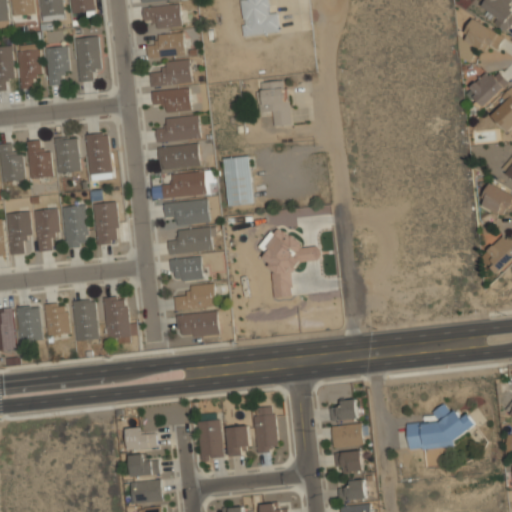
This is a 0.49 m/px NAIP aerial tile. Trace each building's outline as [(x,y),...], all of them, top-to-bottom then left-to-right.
[(0,0),(0,25),(10,25),(6,0),(0,0)] [(11,0),(13,14),(36,12),(35,0),(11,0)] [(61,0),(39,0),(41,17),(63,15),(61,0)] [(92,0),(70,0),(71,15),(93,14),(92,0)] [(240,0),(244,35),(280,30),(277,11),(272,11),(270,0),(240,0)] [(482,0),(479,3),(506,29),(511,23),(511,3),(508,0),(482,0)] [(142,7),(144,19),(154,18),(155,28),(182,25),(179,3),(142,7)] [(490,42),(494,48),(502,42),(482,17),(464,31),(479,51),(490,42)] [(157,33),(157,43),(147,43),(147,55),(184,55),(184,33),(157,33)] [(97,35),(75,37),(80,81),(92,79),(91,69),(101,68),(97,35)] [(40,76),(39,45),(18,46),(19,88),(35,87),(34,76),(40,76)] [(45,47),(49,85),(63,84),(62,73),(69,72),(66,45),(45,47)] [(0,46),(0,89),(14,89),(11,46),(0,46)] [(163,71),(150,72),(151,85),(191,83),(190,59),(162,60),(163,71)] [(493,76),(486,70),(467,89),(485,106),(509,81),(499,71),(493,76)] [(291,124),(288,79),(259,80),(261,110),(272,110),(273,125),(291,124)] [(511,85),(500,98),(504,102),(492,115),(509,131),(511,127),(511,85)] [(190,88),(152,89),(152,102),(163,101),(163,111),(191,110),(190,88)] [(156,128),(157,141),(201,136),(199,113),(165,116),(166,127),(156,128)] [(112,173),(109,133),(86,135),(89,175),(112,173)] [(56,139),(56,172),(78,172),(78,139),(56,139)] [(40,140),(27,141),(31,178),(53,176),(50,151),(41,151),(40,140)] [(23,153),(14,153),(13,143),(0,144),(2,180),(24,179),(23,153)] [(158,145),(160,168),(200,166),(198,143),(158,145)] [(223,157),(228,204),(254,201),(249,154),(223,157)] [(511,155),(501,169),(511,177),(511,155)] [(171,173),(172,183),(161,184),(162,198),(217,193),(215,169),(171,173)] [(481,200),(511,217),(511,193),(491,182),(481,200)] [(163,202),(164,216),(176,215),(176,224),(210,222),(208,199),(163,202)] [(115,201),(93,203),(97,244),(120,241),(115,201)] [(65,205),(65,245),(86,245),(86,205),(65,205)] [(39,250),(58,248),(54,208),(35,209),(39,250)] [(11,254),(32,252),(28,211),(7,213),(11,254)] [(178,239),(168,240),(169,252),(213,250),(212,226),(178,228),(178,239)] [(274,296),(293,296),(292,272),(301,261),(320,260),(319,246),(301,247),(301,243),(290,234),(287,234),(282,230),(271,231),(259,246),(265,251),(265,258),(271,263),(271,275),(273,273),(274,296)] [(511,259),(511,237),(510,240),(504,233),(488,250),(495,257),(489,263),(499,273),(511,259)] [(171,278),(202,278),(202,256),(171,256),(171,278)] [(185,284),(186,293),(174,295),(176,309),(217,304),(214,280),(185,284)] [(105,298),(107,341),(130,340),(130,334),(137,334),(136,323),(128,323),(126,297),(105,298)] [(96,300),(74,301),(75,341),(97,340),(96,300)] [(69,335),(69,305),(46,305),(46,335),(69,335)] [(42,340),(39,306),(16,308),(20,342),(42,340)] [(13,307),(0,307),(0,350),(16,349),(13,307)] [(177,312),(178,335),(219,333),(218,310),(177,312)] [(339,399),(339,406),(331,407),(331,420),(358,418),(357,398),(339,399)] [(253,406),(258,451),(278,449),(274,404),(253,406)] [(437,420),(408,422),(409,444),(475,439),(473,414),(461,415),(460,406),(436,408),(437,420)] [(198,420),(201,458),(223,457),(221,418),(198,420)] [(365,424),(333,424),(333,446),(365,446),(365,424)] [(157,446),(157,432),(145,433),(145,425),(127,426),(128,448),(157,446)] [(243,446),(251,445),(249,425),(227,427),(230,456),(244,454),(243,446)] [(365,452),(336,452),(336,471),(365,471),(365,452)] [(148,453),(131,453),(131,474),(159,474),(159,460),(148,460),(148,453)] [(161,477),(131,480),(133,502),(163,500),(161,477)] [(339,499),(367,500),(367,482),(340,481),(339,499)] [(288,511),(288,508),(278,508),(278,502),(262,503),(262,511),(288,511)] [(341,505),(341,511),(371,511),(371,502),(341,505)]
